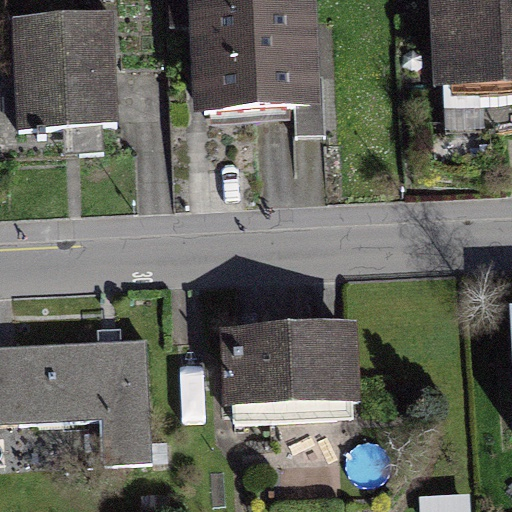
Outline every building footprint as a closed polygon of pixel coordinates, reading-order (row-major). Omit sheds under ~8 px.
[(204,144),(301,140),(296,4),(199,7),(204,144)] [(511,110),(511,19),(429,23),(433,114),(511,110)] [(71,151),(113,149),(108,25),(16,28),(21,152),(71,151)] [(347,339),(226,344),(230,435),(351,429),(347,339)] [(110,345),(0,348),(0,425),(98,422),(99,458),(149,456),(145,343),(110,345)]
